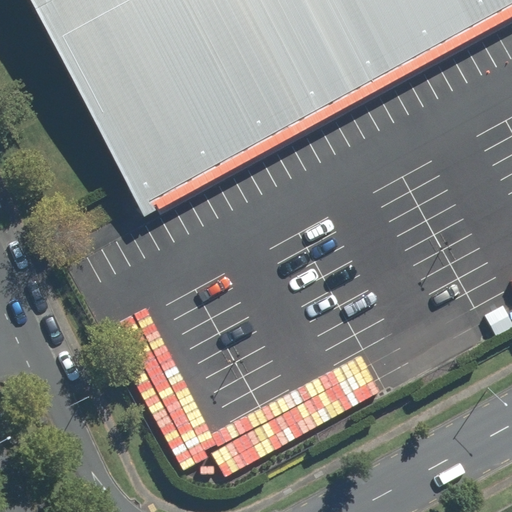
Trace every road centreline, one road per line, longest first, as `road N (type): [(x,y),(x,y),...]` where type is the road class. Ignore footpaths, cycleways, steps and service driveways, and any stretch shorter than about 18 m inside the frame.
road 1 (unclassified): [(0,253),(115,511)]
road 2 (unclassified): [(511,420),(344,511)]
